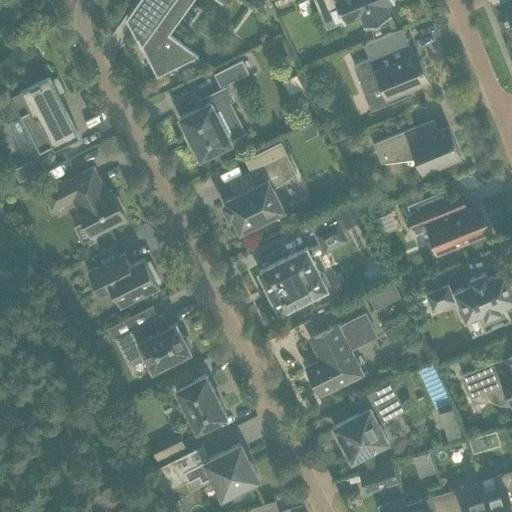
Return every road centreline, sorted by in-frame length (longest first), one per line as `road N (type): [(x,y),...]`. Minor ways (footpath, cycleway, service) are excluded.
road 1 (residential): [(322,511),(79,30),(87,0)]
road 2 (residential): [(502,113),(455,0)]
